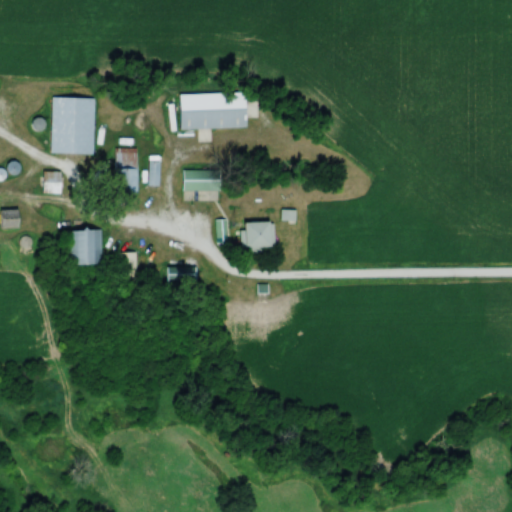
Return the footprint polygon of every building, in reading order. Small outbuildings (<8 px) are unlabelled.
[(175,96),(176,130),(243,128),(242,94),(175,96)] [(92,99),(50,98),(48,154),(91,155),(92,99)] [(30,129),(39,132),(41,122),(32,120),(30,129)] [(112,194),(133,194),(133,150),(112,150),(112,194)] [(157,186),(157,163),(146,163),(146,186),(157,186)] [(217,191),(217,171),(179,171),(179,191),(217,191)] [(58,194),(58,172),(39,172),(39,194),(58,194)] [(0,229),(14,229),(14,211),(0,210),(0,229)] [(239,223),(239,250),(272,250),(272,223),(239,223)] [(99,230),(70,230),(70,265),(99,265),(99,230)] [(134,253),(116,253),(116,282),(134,282),(134,253)] [(193,283),(193,268),(163,268),(163,283),(193,283)]
